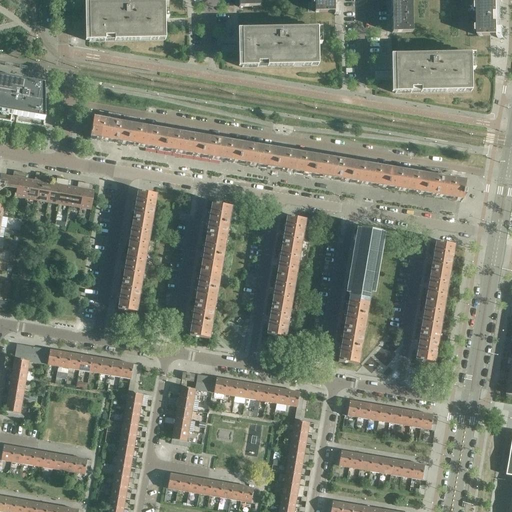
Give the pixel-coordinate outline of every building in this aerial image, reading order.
[(314,0),(315,13),(333,12),(334,12),(334,15),(340,15),(340,14),(339,14),(339,5),(335,5),(334,5),(334,0),(314,0)] [(412,33),(411,0),(402,0),(392,0),(392,33),(412,33)] [(477,0),(478,37),(498,36),(498,24),(494,24),(494,14),(498,13),(497,0),(477,0)] [(165,41),(165,19),(169,19),(168,2),(88,4),(84,4),(85,42),(165,41)] [(318,66),(318,44),(322,44),(321,28),(241,30),(237,30),(238,68),(318,66)] [(471,92),(471,70),(475,70),(474,54),(470,54),(394,56),(390,56),(391,94),(471,92)] [(45,121),(44,86),(17,82),(16,86),(0,82),(0,111),(17,114),(17,116),(45,121)] [(127,145),(130,125),(93,119),(90,139),(127,145)] [(164,151),(168,132),(130,125),(127,145),(164,151)] [(201,158),(205,138),(168,132),(164,151),(201,158)] [(238,164),(242,144),(205,138),(201,158),(238,164)] [(313,176),(316,157),(242,144),(238,164),(313,176)] [(465,182),(316,157),(313,176),(461,202),(462,197),(465,197),(465,192),(463,192),(465,182)] [(17,190),(20,172),(14,171),(13,177),(12,177),(10,188),(17,190)] [(27,199),(30,180),(25,179),(26,173),(20,172),(17,190),(15,197),(27,199)] [(37,201),(41,176),(35,175),(34,181),(30,180),(27,199),(37,201)] [(48,203),(51,184),(47,183),(48,177),(41,176),(37,201),(48,203)] [(58,205),(63,179),(57,178),(56,184),(51,184),(48,203),(58,205)] [(69,206),(72,187),(68,186),(69,180),(63,179),(58,205),(69,206)] [(80,208),(84,183),(78,182),(77,188),(72,187),(69,206),(80,208)] [(91,210),(94,191),(89,190),(90,184),(84,183),(80,208),(91,210)] [(151,225),(156,195),(138,192),(133,222),(151,225)] [(226,241),(231,208),(211,205),(206,238),(226,241)] [(300,250),(305,221),(287,217),(281,247),(300,250)] [(146,254),(151,225),(133,222),(128,251),(146,254)] [(375,266),(380,233),(360,230),(355,263),(375,266)] [(220,274),(226,241),(206,238),(200,271),(220,274)] [(449,276),(454,246),(435,243),(430,272),(449,276)] [(295,280),(300,250),(281,247),(276,276),(295,280)] [(141,284),(146,254),(128,251),(123,280),(141,284)] [(369,299),(375,266),(355,263),(349,296),(369,299)] [(215,307),(220,274),(200,271),(195,304),(215,307)] [(444,305),(449,276),(430,272),(425,302),(444,305)] [(290,309),(295,280),(276,276),(271,306),(290,309)] [(136,313),(141,284),(123,280),(118,310),(136,313)] [(363,332),(369,299),(349,296),(344,329),(363,332)] [(439,334),(444,305),(425,302),(420,331),(439,334)] [(209,340),(215,307),(195,304),(189,337),(209,340)] [(285,338),(290,309),(271,306),(266,335),(285,338)] [(358,365),(363,332),(344,329),(338,362),(358,365)] [(434,364),(439,334),(420,331),(415,360),(415,361),(434,364)] [(36,364),(39,349),(17,345),(14,359),(29,362),(36,364)] [(47,365),(50,351),(44,350),(41,364),(47,365)] [(58,367),(60,352),(50,351),(47,365),(58,367)] [(68,369),(71,354),(60,352),(58,367),(68,369)] [(79,371),(81,356),(71,354),(68,369),(79,371)] [(89,372),(91,358),(81,356),(79,371),(89,372)] [(99,374),(102,359),(91,358),(89,372),(99,374)] [(27,372),(29,362),(14,359),(12,370),(27,372)] [(110,376),(112,361),(102,359),(99,374),(110,376)] [(120,378),(123,363),(112,361),(110,376),(120,378)] [(132,372),(133,369),(133,365),(123,363),(120,378),(130,379),(131,380),(131,379),(131,376),(132,372)] [(25,383),(27,372),(12,370),(11,380),(25,383)] [(193,382),(194,375),(183,373),(182,380),(193,382)] [(193,401),(195,391),(201,392),(204,377),(197,376),(195,390),(180,387),(179,398),(193,401)] [(207,393),(210,378),(204,377),(201,392),(207,393)] [(213,394),(216,379),(210,378),(207,393),(213,394)] [(224,395),(227,381),(216,379),(213,394),(224,395)] [(24,393),(25,383),(11,380),(9,391),(24,393)] [(234,397),(237,382),(227,381),(224,395),(234,397)] [(245,399),(247,384),(237,382),(234,397),(245,399)] [(511,395),(511,384),(507,383),(507,386),(503,385),(503,390),(506,390),(505,394),(511,395)] [(255,401),(258,386),(247,384),(245,399),(255,401)] [(266,403),(268,388),(258,386),(255,401),(266,403)] [(276,404),(278,389),(268,388),(266,403),(276,404)] [(286,406),(289,391),(278,389),(276,404),(286,406)] [(22,403),(24,393),(9,391),(7,401),(22,403)] [(298,400),(299,397),(299,393),(289,391),(286,406),(296,408),(297,408),(297,407),(298,404),(298,400)] [(143,395),(133,394),(128,393),(126,403),(141,406),(143,395)] [(192,411),(193,401),(179,398),(177,408),(192,411)] [(20,414),(22,403),(7,401),(5,412),(9,412),(13,413),(16,413),(20,414)] [(357,418),(360,403),(349,402),(349,405),(348,409),(347,412),(347,416),(357,418)] [(139,416),(141,406),(126,403),(124,414),(139,416)] [(368,420),(370,405),(360,403),(357,418),(368,420)] [(378,422),(381,407),(370,405),(368,420),(378,422)] [(388,423),(391,409),(381,407),(378,422),(388,423)] [(190,421),(192,411),(177,408),(175,419),(190,421)] [(399,425),(401,410),(391,409),(388,423),(399,425)] [(409,427),(412,412),(401,410),(399,425),(409,427)] [(420,429),(422,414),(412,412),(409,427),(420,429)] [(137,427),(139,416),(124,414),(123,424),(137,427)] [(431,423),(432,420),(433,416),(422,414),(420,429),(430,430),(431,426),(431,423)] [(188,432),(190,421),(175,419),(173,429),(188,432)] [(307,434),(309,424),(309,423),(299,422),(294,421),(292,432),(307,434)] [(136,437),(137,427),(123,424),(121,434),(136,437)] [(186,442),(188,432),(173,429),(172,440),(175,441),(179,441),(183,442),(186,442)] [(305,445),(307,434),(292,432),(291,442),(305,445)] [(134,447),(136,437),(121,434),(119,445),(134,447)] [(304,455),(305,445),(291,442),(289,452),(304,455)] [(132,458),(134,447),(119,445),(117,455),(132,458)] [(11,463),(14,448),(3,446),(3,450),(2,453),(2,457),(1,461),(11,463)] [(22,464),(24,450),(14,448),(11,463),(22,464)] [(32,466),(35,451),(24,450),(22,464),(32,466)] [(43,468),(45,453),(35,451),(32,466),(43,468)] [(302,465),(304,455),(289,452),(287,463),(302,465)] [(349,468),(351,454),(341,452),(340,456),(339,459),(339,463),(338,467),(349,468)] [(53,470),(56,455),(45,453),(43,468),(53,470)] [(359,470),(362,455),(351,454),(349,468),(359,470)] [(64,472),(66,457),(56,455),(53,470),(64,472)] [(130,468),(132,458),(117,455),(116,466),(130,468)] [(370,472),(372,457),(362,455),(359,470),(370,472)] [(74,473),(77,459),(66,457),(64,472),(74,473)] [(380,474),(382,459),(372,457),(370,472),(380,474)] [(86,468),(86,464),(87,460),(77,459),(74,473),(85,475),(85,471),(86,468)] [(390,475),(393,461),(382,459),(380,474),(390,475)] [(401,477),(403,462),(393,461),(390,475),(401,477)] [(411,479),(414,464),(403,462),(401,477),(411,479)] [(300,476),(302,465),(287,463),(285,473),(300,476)] [(423,473),(423,470),(424,466),(414,464),(411,479),(422,481),(422,477),(423,473)] [(129,478),(130,468),(116,466),(114,476),(129,478)] [(298,486),(300,476),(285,473),(284,484),(298,486)] [(178,491),(180,476),(170,474),(169,479),(169,482),(168,485),(167,489),(178,491)] [(127,489),(129,478),(114,476),(112,486),(127,489)] [(188,493),(191,478),(180,476),(178,491),(188,493)] [(199,495),(201,480),(191,478),(188,493),(199,495)] [(209,496),(212,482),(201,480),(199,495),(209,496)] [(219,498),(222,483),(212,482),(209,496),(219,498)] [(230,500),(232,485),(222,483),(219,498),(230,500)] [(297,496),(298,486),(284,484),(282,494),(297,496)] [(240,502),(243,487),(232,485),(230,500),(240,502)] [(125,499),(127,489),(112,486),(110,497),(125,499)] [(252,496),(253,493),(253,489),(243,487),(240,502),(251,504),(251,500),(252,496)] [(295,507),(297,496),(282,494),(280,504),(295,507)] [(123,510),(125,499),(110,497),(109,507),(123,510)] [(13,511),(16,500),(6,498),(3,511),(13,511)] [(24,511),(26,502),(16,500),(13,511),(24,511)] [(35,511),(37,504),(26,502),(24,511),(35,511)] [(341,511),(343,504),(332,502),(331,506),(331,509),(330,511),(341,511)]
